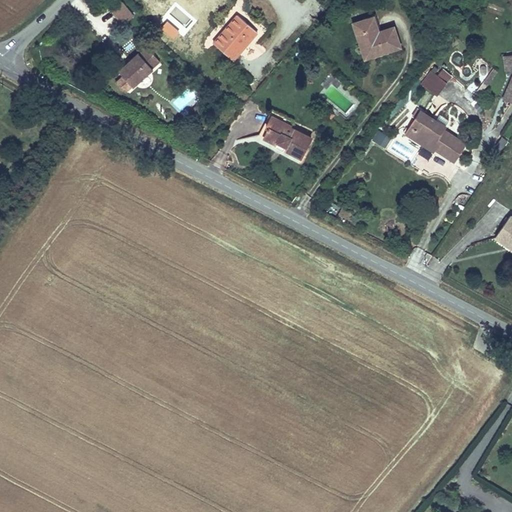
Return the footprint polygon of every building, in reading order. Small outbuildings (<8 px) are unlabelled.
[(122,26),(134,17),(125,4),(113,13),(122,26)] [(212,45),(231,61),(256,31),(237,15),(212,45)] [(374,15),(351,22),(364,61),(402,48),(395,25),(379,30),(374,15)] [(158,62),(145,47),(137,55),(136,54),(117,72),(122,78),(131,87),(132,88),(151,70),(151,69),(158,62)] [(511,53),(503,55),(505,69),(511,68),(511,77),(503,98),(511,101),(511,53)] [(431,70),(421,83),(437,96),(452,76),(442,68),(437,75),(431,70)] [(131,87),(122,78),(116,83),(125,92),(131,87)] [(423,90),(416,103),(424,107),(431,94),(423,90)] [(465,142),(447,130),(445,133),(441,130),(443,125),(417,110),(402,134),(432,152),(434,148),(454,160),(465,142)] [(302,159),(313,139),(292,128),(293,126),(268,114),(256,138),(277,147),(277,150),(278,152),(281,153),(284,152),(286,151),(302,159)] [(375,130),(372,142),(382,145),(385,133),(375,130)] [(511,218),(509,216),(494,238),(511,249),(511,218)]
